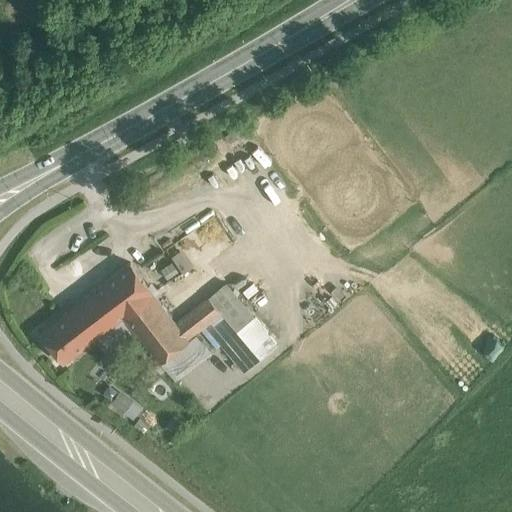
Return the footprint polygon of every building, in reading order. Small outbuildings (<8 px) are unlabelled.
[(77,305),(41,332),(64,362),(99,335),(124,316),(153,293),(154,293),(131,263),(77,305)] [(227,282),(209,298),(222,313),(206,326),(221,344),(245,373),(279,344),(256,316),(227,282)] [(177,323),(153,293),(124,316),(160,363),(190,340),(189,339),(177,323)] [(209,298),(177,323),(189,339),(206,326),(222,313),(209,298)] [(490,361),(508,347),(477,307),(458,321),(490,361)] [(114,331),(102,341),(110,351),(122,341),(114,331)]
